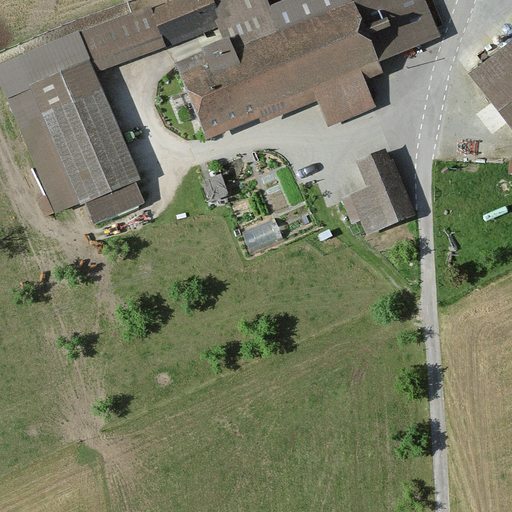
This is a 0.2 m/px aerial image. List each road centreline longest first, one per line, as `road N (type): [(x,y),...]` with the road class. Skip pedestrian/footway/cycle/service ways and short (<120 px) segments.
road 1 (track): [(442,511),(424,212)]
road 2 (unclassified): [(424,212),(430,110),(463,0)]
